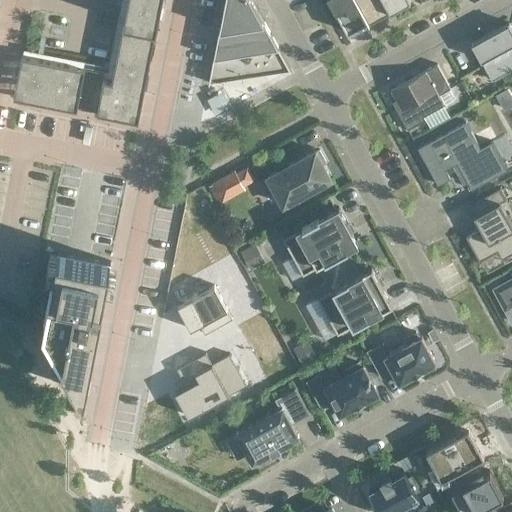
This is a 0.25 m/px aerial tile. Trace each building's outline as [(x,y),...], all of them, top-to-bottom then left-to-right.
[(103,78),(96,112),(138,121),(161,0),(126,0),(111,80),(103,78)] [(224,0),(208,82),(209,83),(210,77),(287,65),(289,70),(290,69),(252,0),(224,0)] [(359,26),(369,21),(357,0),(330,0),(348,32),(359,26)] [(357,0),(369,21),(390,9),(384,0),(357,0)] [(406,0),(384,0),(390,9),(406,0)] [(471,42),(491,79),(511,68),(511,28),(508,22),(471,42)] [(21,55),(13,96),(76,109),(84,67),(21,55)] [(437,63),(390,89),(400,108),(397,110),(407,128),(425,119),(423,115),(445,103),(439,93),(450,87),(437,63)] [(250,97),(261,91),(258,86),(247,93),(250,97)] [(511,93),(509,88),(498,93),(507,108),(511,105),(511,93)] [(449,177),(445,169),(456,162),(471,188),(507,169),(491,141),(480,147),(465,121),(417,147),(437,184),(449,177)] [(326,162),(319,149),(316,151),(315,149),(267,175),(283,204),(330,178),(322,163),(326,162)] [(212,185),(209,186),(217,201),(220,199),(221,200),(243,188),(241,185),(253,179),(246,167),(235,173),(234,171),(211,183),(212,185)] [(511,252),(511,223),(500,202),(506,198),(500,186),(467,204),(480,227),(465,235),(479,260),(497,250),(501,258),(511,252)] [(349,248),(349,246),(359,240),(340,205),(284,236),(304,272),(349,248)] [(254,245),(241,252),(249,267),(262,260),(254,245)] [(43,260),(51,261),(53,250),(45,248),(43,260)] [(43,320),(55,340),(66,342),(63,355),(84,393),(110,261),(57,250),(43,320)] [(43,260),(41,271),(49,273),(51,261),(43,260)] [(392,304),(371,267),(317,296),(337,333),(352,325),(352,326),(392,304)] [(46,284),(49,273),(41,271),(38,282),(46,284)] [(511,278),(494,288),(505,308),(511,303),(511,278)] [(38,282),(36,294),(44,296),(46,284),(38,282)] [(214,284),(177,304),(190,328),(199,323),(204,332),(232,317),(214,284)] [(416,330),(402,338),(405,343),(384,355),(380,349),(369,355),(381,377),(392,371),(398,382),(436,362),(421,335),(419,336),(416,330)] [(186,385),(175,391),(188,415),(212,403),(216,410),(233,401),(229,393),(246,384),(229,352),(212,362),(206,351),(176,367),(186,385)] [(305,354),(294,360),(300,371),(311,365),(305,354)] [(364,400),(378,392),(362,364),(360,365),(358,361),(344,369),(346,373),(324,385),(339,413),(353,405),(353,406),(355,405),(355,404),(362,401),(364,400)] [(238,430),(236,431),(237,432),(251,459),(252,461),(254,460),(270,451),(272,450),(278,446),(279,446),(280,445),(296,436),(296,437),(298,436),(297,434),(291,422),(308,413),(295,388),(276,399),(280,407),(238,430)] [(468,427),(426,450),(441,478),(483,455),(468,427)] [(454,489),(451,491),(462,511),(490,511),(496,509),(492,500),(503,494),(489,470),(481,474),(478,467),(450,482),(454,489)] [(381,482),(369,489),(381,511),(391,511),(419,497),(416,491),(419,489),(411,474),(407,475),(404,470),(392,476),(389,472),(379,478),(381,482)] [(429,492),(421,496),(425,504),(433,500),(429,492)]
